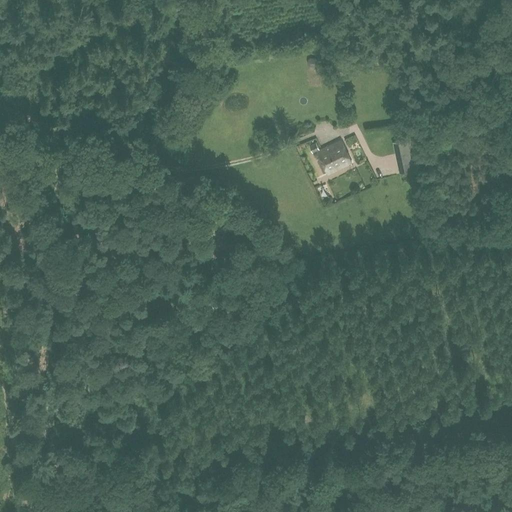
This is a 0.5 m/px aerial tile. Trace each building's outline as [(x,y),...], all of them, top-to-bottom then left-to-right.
[(308,64),(310,66),(316,66),(318,64),(318,61),(316,58),(310,58),(308,60),(308,64)] [(318,78),(326,77),(325,69),(317,70),(318,78)] [(328,95),(330,87),(320,85),(318,93),(328,95)] [(353,162),(343,140),(319,151),(329,173),(353,162)] [(320,149),(316,142),(310,145),(313,152),(320,149)] [(414,171),(410,150),(395,153),(400,174),(414,171)]
